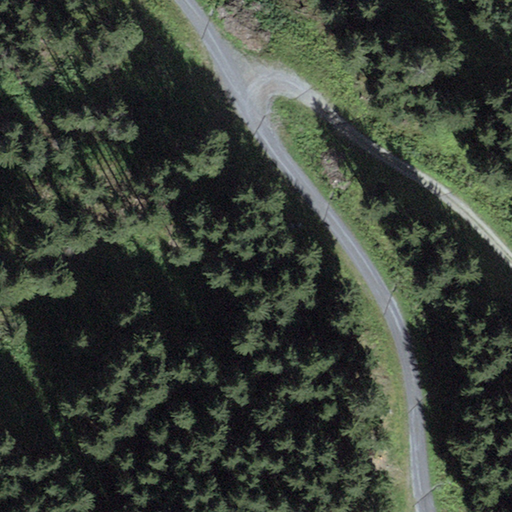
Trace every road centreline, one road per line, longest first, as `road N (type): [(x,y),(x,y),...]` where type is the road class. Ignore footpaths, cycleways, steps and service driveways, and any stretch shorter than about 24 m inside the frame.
road 1 (track): [(511,265),(422,180),(347,134),(295,87),(262,87),(252,100)]
road 2 (track): [(370,277),(405,343),(437,511)]
road 3 (track): [(370,277),(251,118),(252,100)]
road 4 (track): [(252,100),(181,0)]
